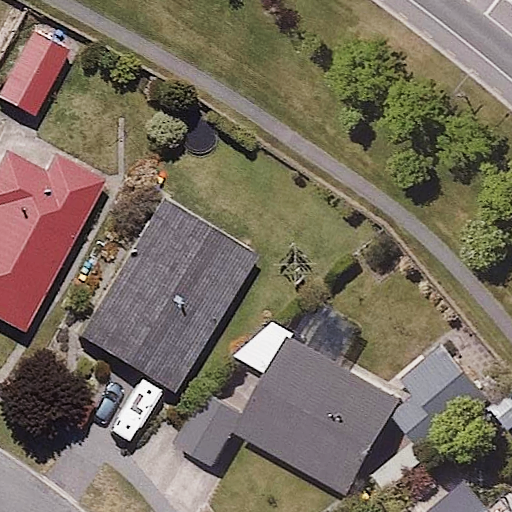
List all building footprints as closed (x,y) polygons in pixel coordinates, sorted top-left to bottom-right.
[(0,0),(0,36),(15,6),(2,0),(0,0)] [(74,41),(34,18),(0,76),(0,89),(35,109),(74,41)] [(124,182),(7,121),(0,135),(0,308),(28,323),(93,198),(111,207),(124,182)] [(258,239),(154,181),(140,205),(149,210),(81,331),(176,384),(258,239)] [(345,364),(359,337),(310,310),(298,332),(277,322),(238,358),(271,376),(250,414),(210,393),(181,444),(221,466),(240,434),(352,497),(405,398),(345,364)] [(494,399),(449,345),(407,379),(419,394),(401,420),(431,453),(494,399)] [(511,511),(476,469),(425,511),(511,511)]
